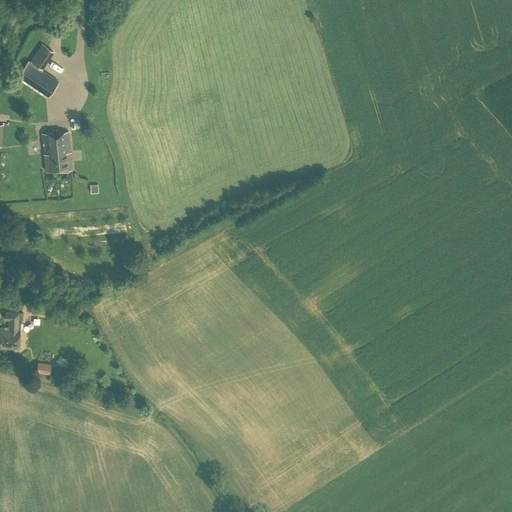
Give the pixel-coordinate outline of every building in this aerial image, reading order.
[(30,62),(28,61),(27,62),(19,75),(49,95),(58,81),(40,70),(53,51),(42,44),(30,62)] [(46,171),(71,169),(68,131),(42,134),(46,171)] [(98,184),(90,184),(90,193),(98,193),(98,184)] [(58,315),(59,309),(54,308),(54,307),(34,303),(32,313),(52,316),(52,314),(58,315)] [(22,322),(22,313),(5,312),(5,319),(9,319),(9,328),(0,327),(0,347),(19,349),(20,322),(22,322)] [(46,376),(48,365),(36,363),(34,373),(46,376)]
